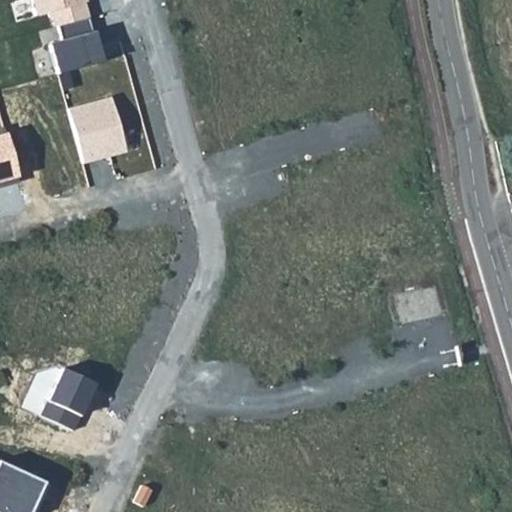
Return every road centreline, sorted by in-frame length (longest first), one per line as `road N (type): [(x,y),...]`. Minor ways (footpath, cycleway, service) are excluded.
road 1 (tertiary): [(511,301),(437,0)]
road 2 (residential): [(444,357),(261,407),(143,390)]
road 3 (residential): [(183,177),(198,266),(143,390)]
road 4 (residential): [(368,121),(183,177)]
road 5 (residential): [(183,177),(0,224)]
road 6 (residential): [(135,0),(183,177)]
road 7 (residential): [(143,390),(93,511)]
